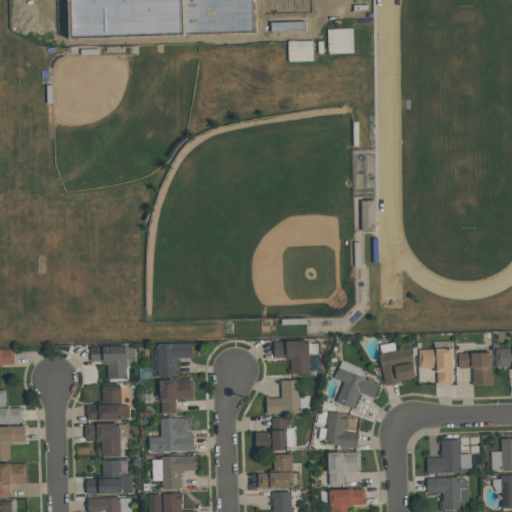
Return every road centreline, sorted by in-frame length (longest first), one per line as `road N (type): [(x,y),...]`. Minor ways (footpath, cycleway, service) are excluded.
road 1 (residential): [(237,374),(225,404),(226,511)]
road 2 (residential): [(59,378),(60,511)]
